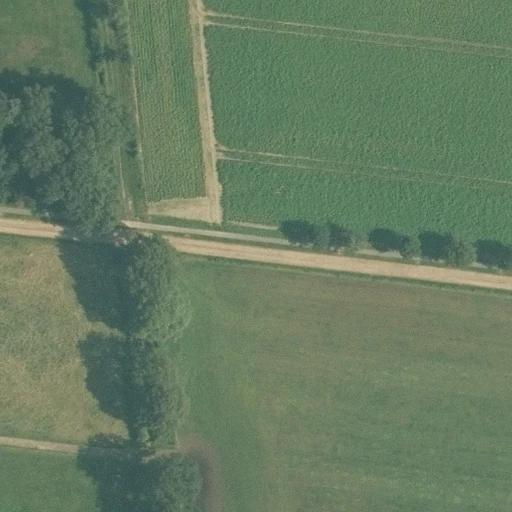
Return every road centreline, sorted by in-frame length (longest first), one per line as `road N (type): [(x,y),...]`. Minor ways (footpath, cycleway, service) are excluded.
road 1 (track): [(511,284),(131,239)]
road 2 (track): [(131,239),(154,511)]
road 3 (track): [(105,0),(131,239)]
road 4 (track): [(131,239),(0,225)]
